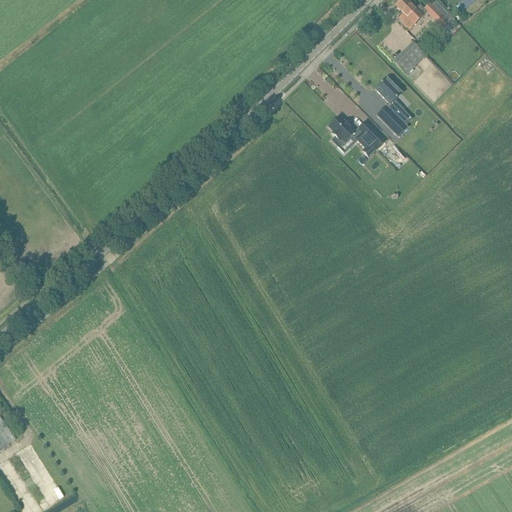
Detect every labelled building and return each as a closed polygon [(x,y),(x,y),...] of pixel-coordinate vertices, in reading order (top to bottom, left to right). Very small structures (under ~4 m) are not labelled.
[(405,0),(402,0),(395,7),(403,15),(399,19),(406,26),(409,30),(416,23),(423,16),(426,13),(443,30),(453,20),(436,2),(431,7),(429,5),(424,10),(420,5),(415,10),(405,0)] [(425,57),(412,43),(392,63),(405,76),(425,57)] [(386,79),(375,90),(386,102),(388,104),(376,116),(398,138),(407,129),(404,126),(411,120),(401,110),(394,103),(397,100),(402,95),(386,79)] [(350,139),(350,138),(354,134),(349,128),(344,123),(339,118),(328,128),(333,133),(331,134),(335,138),(331,142),(338,148),(343,143),(344,145),(349,139),(350,139)] [(350,138),(350,139),(355,144),(357,142),(365,150),(362,152),(368,159),(369,158),(377,150),(385,143),(365,123),(354,134),(350,138)] [(0,451),(16,441),(0,419),(0,451)]
